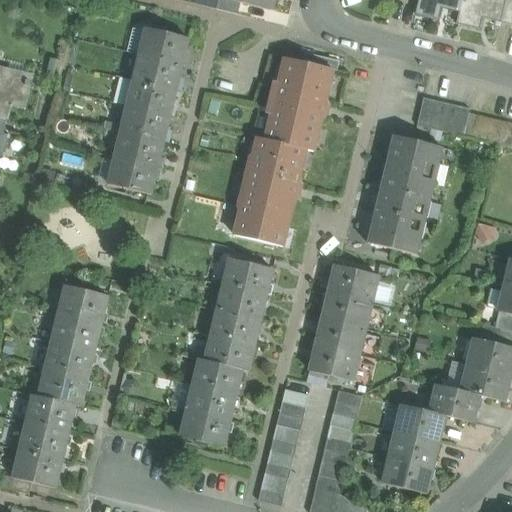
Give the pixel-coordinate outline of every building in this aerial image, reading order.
[(194,3),(195,4),(217,10),(218,0),(193,0),(194,0),(194,2),(194,3)] [(240,4),(223,0),(218,0),(217,10),(238,15),(240,4)] [(273,0),(223,0),(240,4),(270,11),(273,0)] [(419,0),(415,15),(437,21),(441,7),(460,11),(462,0),(419,0)] [(462,0),(460,11),(457,25),(481,31),(484,17),(501,21),(506,0),(505,0),(462,0)] [(511,1),(506,0),(501,21),(500,24),(511,26),(511,1)] [(128,54),(140,56),(146,30),(135,27),(128,54)] [(189,40),(146,30),(140,56),(183,67),(189,40)] [(340,63),(305,54),(302,64),(333,72),(337,73),(340,63)] [(183,67),(140,56),(134,82),(176,92),(183,67)] [(302,64),(285,60),(280,85),(276,84),(268,116),(272,117),(266,142),(306,151),(314,153),(322,117),(326,118),(329,107),(325,106),(333,72),(302,64)] [(9,71),(0,68),(0,119),(7,121),(11,105),(25,108),(32,76),(30,76),(29,81),(8,76),(9,71)] [(176,92),(134,82),(127,108),(170,118),(176,92)] [(423,100),(417,127),(429,130),(435,102),(423,100)] [(447,105),(435,102),(429,130),(440,132),(447,105)] [(458,108),(447,105),(440,132),(452,135),(458,108)] [(170,118),(127,108),(121,134),(164,144),(170,118)] [(470,110),(458,108),(452,135),(463,138),(464,138),(469,115),(470,110)] [(511,125),(469,115),(464,138),(511,149),(511,125)] [(7,121),(0,119),(0,156),(5,157),(11,135),(3,133),(6,121),(7,121)] [(164,144),(121,134),(115,160),(158,170),(164,144)] [(381,191),(430,203),(436,178),(441,179),(444,177),(446,167),(445,164),(440,163),(443,150),(394,138),(381,191)] [(266,142),(258,140),(253,161),(251,160),(240,208),(242,208),(235,237),(283,248),(295,198),(299,199),(301,188),(297,187),(306,151),(266,142)] [(158,170),(115,160),(109,186),(151,196),(158,170)] [(430,203),(381,191),(368,245),(417,256),(430,203)] [(273,271),(230,261),(223,287),(267,297),(273,271)] [(378,277),(335,267),(329,294),(372,304),(378,277)] [(378,277),(372,304),(385,307),(391,280),(378,277)] [(109,298),(65,287),(58,316),(102,326),(109,298)] [(267,297),(223,287),(217,312),(261,323),(267,297)] [(511,288),(505,287),(503,293),(491,290),(487,308),(499,311),(499,313),(511,316),(511,288)] [(372,304),(329,294),(323,320),(366,330),(372,304)] [(261,323),(217,312),(211,337),(255,348),(261,323)] [(511,316),(499,313),(496,329),(511,332),(511,316)] [(102,326),(58,316),(52,343),(95,353),(102,326)] [(366,330),(323,320),(316,346),(359,356),(366,330)] [(511,332),(496,329),(484,326),(480,342),(511,349),(511,332)] [(255,348),(211,337),(205,363),(243,372),(249,373),(255,348)] [(511,349),(480,342),(473,340),(467,366),(511,377),(511,373),(511,349)] [(95,353),(52,343),(45,370),(89,381),(95,353)] [(359,356),(316,346),(310,373),(353,383),(359,356)] [(205,363),(199,361),(193,387),(237,397),(243,372),(205,363)] [(462,386),(467,366),(452,363),(447,382),(462,386)] [(511,377),(467,366),(462,386),(462,387),(460,392),(480,397),(505,403),(511,377)] [(89,381),(45,370),(39,398),(76,407),(82,408),(89,381)] [(237,397),(193,387),(187,412),(231,422),(237,397)] [(454,391),(436,387),(430,414),(445,417),(474,424),(480,397),(460,392),(454,391)] [(309,397),(286,391),(283,403),(306,409),(309,397)] [(362,398),(339,392),(336,404),(359,409),(362,398)] [(39,398),(33,397),(27,424),(69,435),(76,407),(39,398)] [(306,409),(283,403),(280,415),(303,420),(306,409)] [(359,409),(336,404),(333,415),(357,421),(359,409)] [(430,414),(402,407),(396,433),(439,444),(445,417),(430,414)] [(231,422),(187,412),(181,438),(224,448),(231,422)] [(303,420),(280,415),(277,426),(301,432),(303,420)] [(69,435),(27,424),(20,452),(63,462),(69,435)] [(301,432),(277,426),(274,439),(297,445),(301,432)] [(354,433),(330,427),(328,438),(351,444),(354,433)] [(439,444),(396,433),(390,459),(433,469),(439,444)] [(351,444),(328,438),(325,451),(348,457),(351,444)] [(297,445),(274,439),(271,452),(294,457),(297,445)] [(348,457),(325,451),(322,464),(345,469),(348,457)] [(63,462),(20,452),(13,480),(32,484),(56,490),(63,462)] [(294,457),(271,452),(268,464),(291,470),(294,457)] [(433,469),(390,459),(383,485),(427,495),(433,469)] [(291,470),(268,464),(265,477),(288,482),(291,470)] [(345,469),(322,464),(319,476),(342,482),(345,469)] [(342,482),(319,476),(316,489),(339,495),(342,482)] [(13,480),(2,477),(0,485),(0,489),(29,496),(32,484),(13,480)] [(288,482),(265,477),(262,489),(285,495),(288,482)] [(285,495),(262,489),(259,502),(282,508),(285,495)] [(339,495),(316,489),(313,502),(336,507),(339,495)] [(339,495),(336,507),(334,511),(366,511),(368,510),(339,495)] [(389,511),(402,511),(406,507),(396,501),(389,511)] [(334,511),(336,507),(313,502),(310,511),(334,511)]
